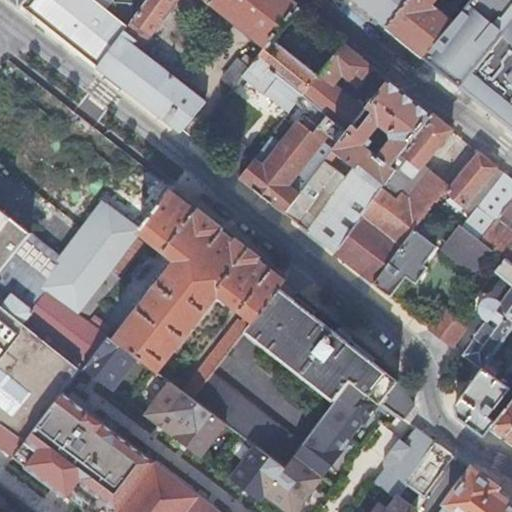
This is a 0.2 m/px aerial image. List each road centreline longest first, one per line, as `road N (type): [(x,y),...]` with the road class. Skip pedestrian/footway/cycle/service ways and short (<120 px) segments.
road 1 (residential): [(0,14),(403,334),(428,420),(511,477)]
road 2 (residential): [(511,152),(323,0)]
